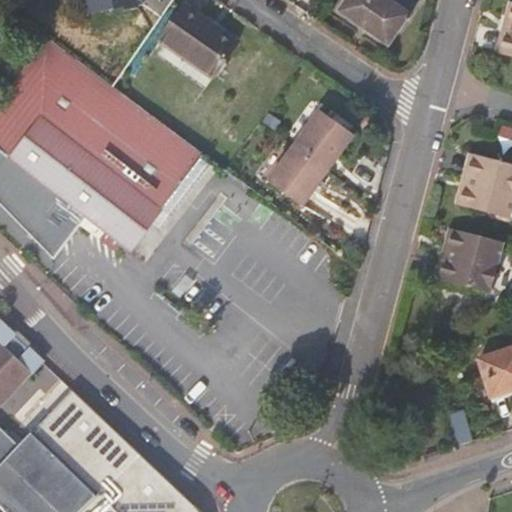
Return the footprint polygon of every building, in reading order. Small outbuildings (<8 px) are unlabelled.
[(412,17),(387,0),(351,0),(342,13),(391,46),(412,17)] [(238,44),(184,8),(161,43),(214,78),(238,44)] [(511,38),(511,18),(509,17),(501,50),(509,52),(511,38)] [(48,38),(0,100),(0,202),(56,262),(86,224),(123,252),(125,249),(131,254),(204,154),(48,38)] [(352,135),(320,112),(270,184),(301,206),(352,135)] [(471,187),(479,153),(470,151),(462,184),(471,187)] [(511,215),(511,161),(479,153),(471,187),(462,184),(458,202),(511,216),(511,215)] [(505,241),(451,227),(446,247),(454,249),(446,281),(492,293),(505,241)] [(454,249),(446,247),(437,279),(446,281),(454,249)] [(79,511),(98,492),(30,428),(16,443),(0,427),(0,403),(30,372),(27,369),(18,360),(26,352),(31,347),(9,326),(0,335),(0,502),(10,511),(79,511)] [(18,360),(27,369),(34,360),(26,352),(18,360)] [(511,355),(479,366),(491,403),(511,396),(511,355)] [(73,391),(30,428),(98,492),(79,511),(203,511),(200,506),(73,391)] [(464,446),(479,442),(471,410),(457,414),(464,446)]
